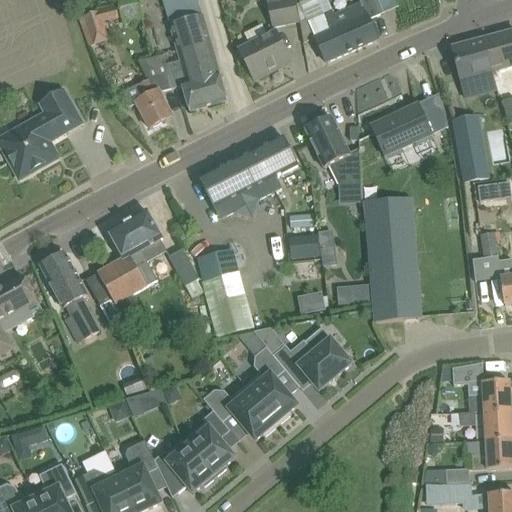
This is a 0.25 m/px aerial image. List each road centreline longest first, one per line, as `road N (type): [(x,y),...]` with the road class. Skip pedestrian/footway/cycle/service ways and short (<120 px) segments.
road 1 (tertiary): [(0,255),(274,109),(474,18)]
road 2 (residential): [(511,342),(437,350),(410,363),(232,511)]
